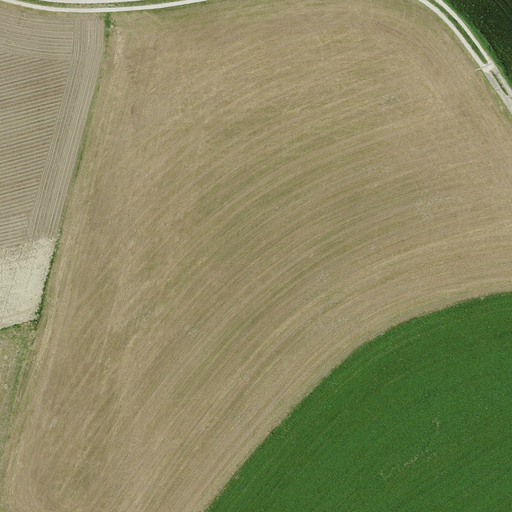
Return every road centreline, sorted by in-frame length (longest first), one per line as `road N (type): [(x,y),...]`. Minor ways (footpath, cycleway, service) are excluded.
road 1 (track): [(221,0),(91,16),(11,0)]
road 2 (track): [(511,101),(432,0)]
